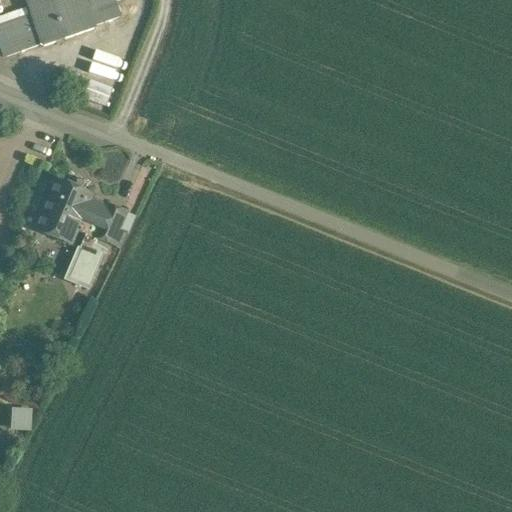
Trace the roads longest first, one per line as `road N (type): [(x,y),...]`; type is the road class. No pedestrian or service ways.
road 1 (unclassified): [(121,139),(511,295)]
road 2 (residential): [(0,92),(121,139)]
